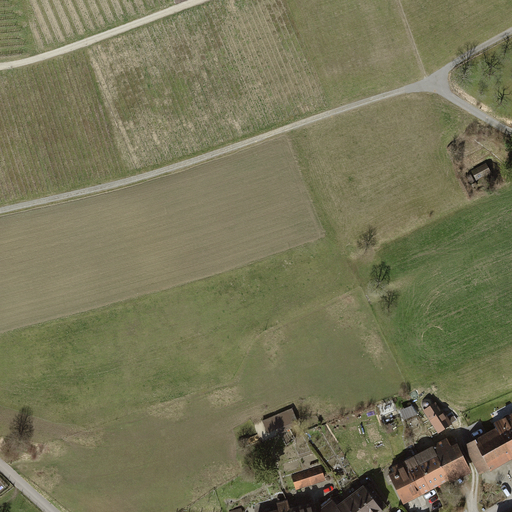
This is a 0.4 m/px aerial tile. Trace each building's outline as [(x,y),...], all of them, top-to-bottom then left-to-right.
[(472,174),(477,183),(496,172),(491,163),(472,174)] [(421,405),(440,435),(455,426),(443,406),(438,410),(431,399),(421,405)] [(405,418),(415,416),(413,406),(403,408),(405,418)] [(293,409),(256,425),(262,440),(299,425),(293,409)] [(466,447),(482,477),(511,461),(511,414),(494,424),(498,431),(466,447)] [(417,456),(434,491),(472,473),(455,438),(417,456)] [(415,482),(422,497),(434,491),(417,456),(405,462),(415,482)] [(390,477),(396,490),(415,482),(405,462),(392,468),(395,474),(390,477)] [(320,468),(293,476),(297,488),(324,480),(320,468)] [(422,497),(415,482),(396,490),(404,506),(422,497)] [(363,511),(380,511),(387,507),(371,485),(353,499),(363,511)] [(363,511),(353,499),(339,509),(332,500),(322,508),(323,511),(363,511)] [(290,511),(290,510),(287,501),(278,504),(279,511),(290,511)]
